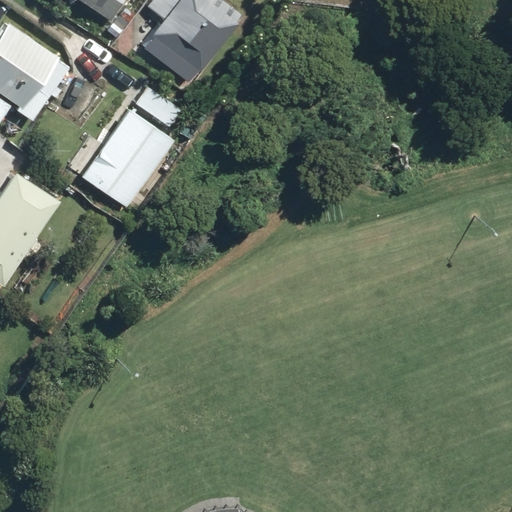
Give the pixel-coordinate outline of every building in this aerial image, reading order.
[(67,0),(103,23),(118,0),(67,0)] [(182,86),(234,14),(214,0),(137,0),(135,5),(150,16),(128,46),(182,86)] [(66,69),(2,16),(0,18),(0,109),(3,106),(22,122),(66,69)] [(83,139),(63,165),(118,207),(184,118),(138,83),(91,145),(83,139)] [(0,173),(0,274),(52,202),(5,167),(0,173)]
